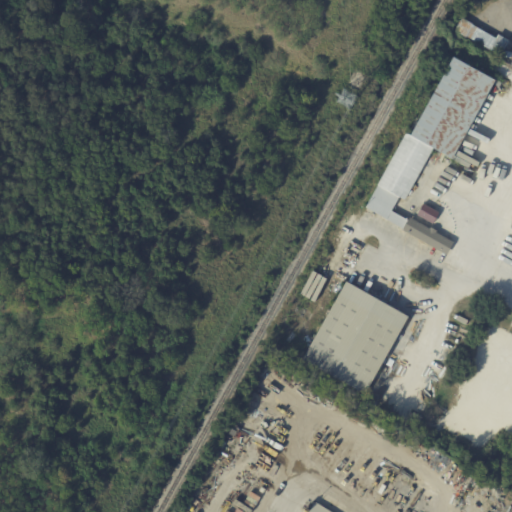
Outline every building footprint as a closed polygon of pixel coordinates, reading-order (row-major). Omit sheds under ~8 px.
[(504,40),(500,49),(493,45),(497,36),(504,40)] [(497,49),(495,53),(488,49),(491,45),(497,49)] [(500,82),(498,87),(491,83),(448,159),(431,150),(402,200),(398,198),(390,211),(406,221),(408,217),(428,229),(429,227),(435,231),(434,233),(452,243),(445,256),(400,230),(401,229),(363,208),(376,185),(375,185),(404,133),(407,134),(450,58),(487,79),(488,76),(500,82)] [(424,209),(428,203),(436,209),(433,215),(424,209)] [(346,284),(407,319),(363,397),(301,362),(345,284),(346,284)] [(373,401),(377,403),(375,406),(362,400),(364,396),(373,401)] [(422,417),(414,430),(410,427),(413,422),(409,420),(413,412),(422,417)] [(309,511),(316,501),(333,511),(309,511)]
